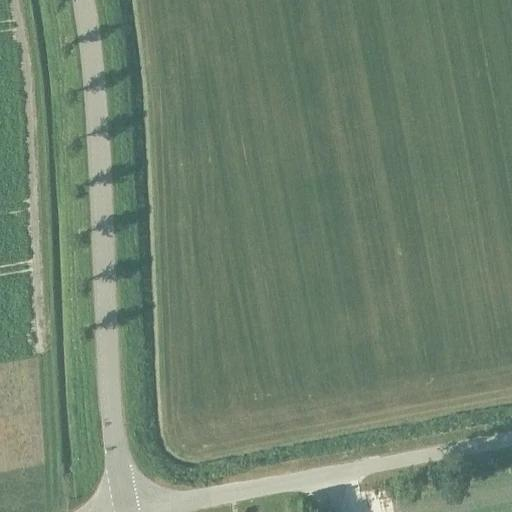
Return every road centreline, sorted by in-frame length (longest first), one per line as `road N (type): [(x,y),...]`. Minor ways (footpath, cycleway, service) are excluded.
road 1 (unclassified): [(125,511),(110,408),(81,0)]
road 2 (unclassified): [(127,511),(511,439)]
